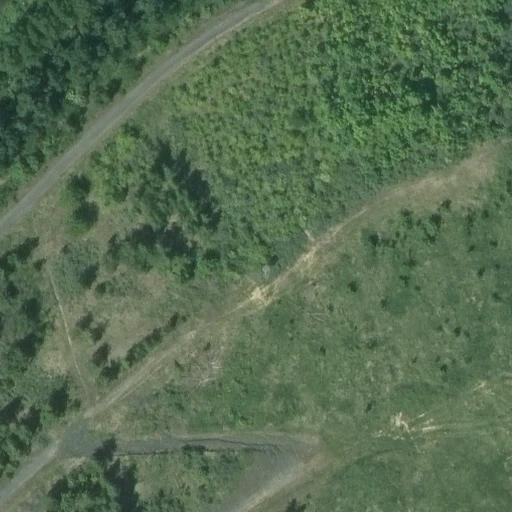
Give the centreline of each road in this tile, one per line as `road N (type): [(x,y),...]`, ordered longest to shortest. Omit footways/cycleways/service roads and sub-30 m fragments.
road 1 (track): [(267,0),(152,67),(0,220)]
road 2 (track): [(246,499),(266,442),(62,456),(0,511)]
